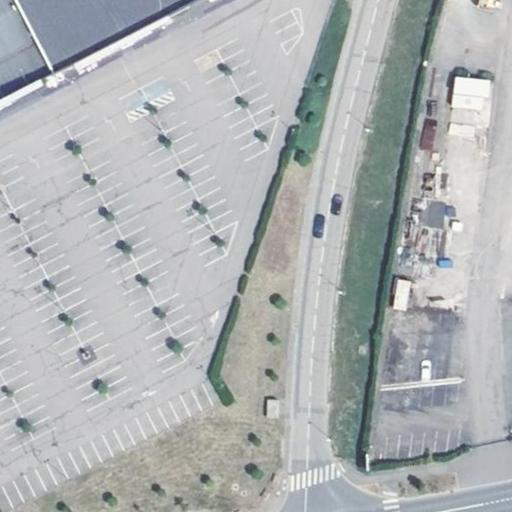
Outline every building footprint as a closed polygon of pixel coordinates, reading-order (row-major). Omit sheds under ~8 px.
[(0,0),(0,105),(21,95),(59,75),(110,49),(137,35),(192,6),(203,0),(0,0)] [(487,110),(491,80),(455,75),(451,105),(487,110)] [(485,109),(452,107),(452,123),(485,124),(485,109)] [(406,308),(409,281),(396,279),(394,307),(406,308)] [(279,399),(268,399),(268,418),(279,418),(279,399)]
